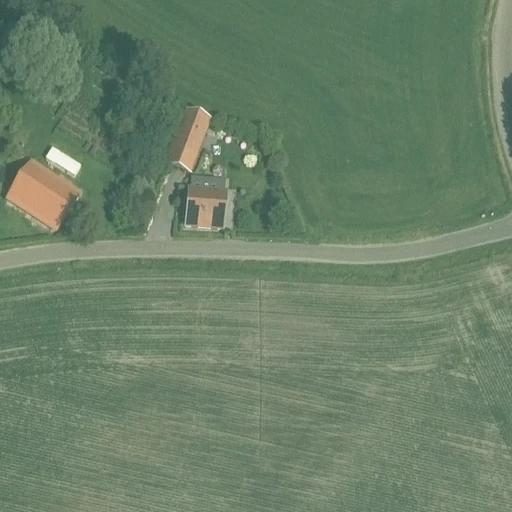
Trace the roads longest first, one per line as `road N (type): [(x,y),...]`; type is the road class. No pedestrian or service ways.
road 1 (unclassified): [(0,262),(158,249),(395,254),(511,227)]
road 2 (unclassified): [(511,139),(504,83),(510,0)]
